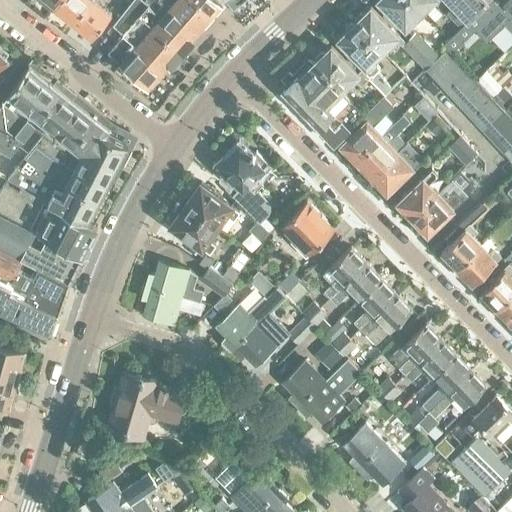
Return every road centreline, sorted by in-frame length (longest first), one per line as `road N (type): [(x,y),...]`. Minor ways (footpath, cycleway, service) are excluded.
road 1 (residential): [(511,360),(233,74)]
road 2 (residential): [(357,511),(212,362),(90,311)]
road 3 (residential): [(0,12),(174,148)]
road 4 (tertiary): [(30,511),(90,311)]
road 5 (tertiary): [(90,311),(174,148)]
